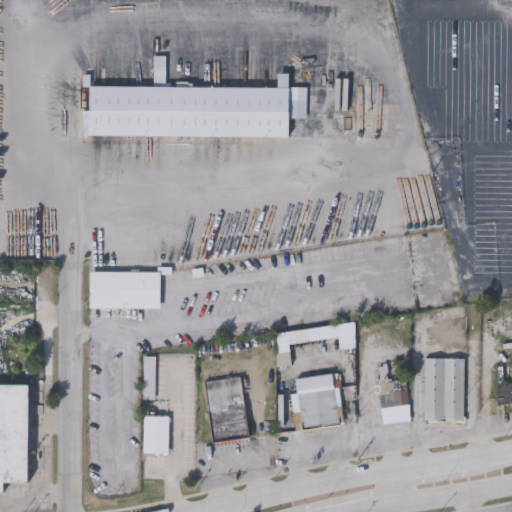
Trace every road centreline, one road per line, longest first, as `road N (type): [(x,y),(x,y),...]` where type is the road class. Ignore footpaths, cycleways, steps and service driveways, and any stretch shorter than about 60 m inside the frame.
road 1 (residential): [(73,271),(72,511)]
road 2 (secondary): [(395,468),(202,511)]
